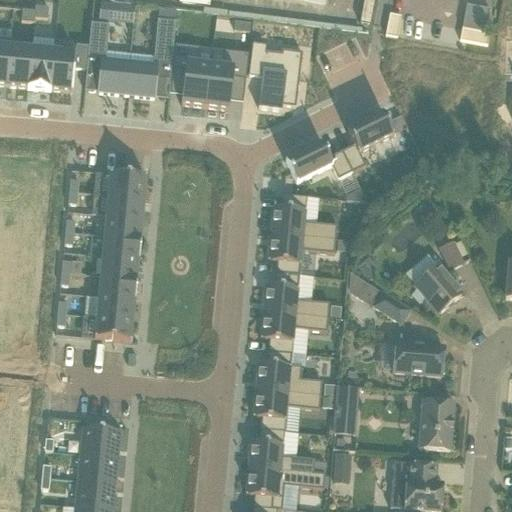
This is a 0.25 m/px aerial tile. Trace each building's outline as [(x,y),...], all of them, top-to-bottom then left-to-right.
[(99,23),(117,25),(119,7),(101,5),(99,23)] [(490,12),(466,7),(462,31),(486,36),(490,12)] [(35,13),(34,21),(47,22),(48,10),(35,9),(35,13)] [(35,13),(22,12),(21,24),(34,25),(34,21),(35,13)] [(129,66),(126,99),(154,101),(156,79),(170,81),(176,19),(158,17),(153,68),(129,66)] [(235,23),(234,34),(249,35),(250,25),(235,23)] [(126,99),(129,66),(105,64),(109,27),(91,26),(88,49),(86,73),(101,74),(99,96),(126,99)] [(0,88),(6,89),(10,50),(10,42),(0,40),(0,88)] [(32,52),(11,50),(11,42),(10,42),(10,50),(6,89),(28,92),(32,52)] [(53,54),(50,94),(72,96),(74,72),(86,73),(88,49),(76,48),(75,56),(53,54)] [(181,108),(205,111),(210,68),(197,67),(199,51),(176,48),(172,73),(185,74),(181,108)] [(266,49),(252,48),(248,79),(262,81),(258,112),(282,115),(283,109),(295,111),(302,56),(281,54),(281,57),(265,55),(266,49)] [(53,54),(32,52),(28,92),(50,94),(53,54)] [(223,70),(210,68),(205,111),(228,114),(233,80),(246,82),(249,57),(225,54),(223,70)] [(358,156),(393,138),(382,116),(346,134),(353,149),(340,155),(352,177),(365,170),(358,156)] [(352,177),(340,155),(328,161),(321,147),(285,165),(296,187),(330,170),(338,185),(352,177)] [(110,177),(108,199),(144,202),(146,181),(110,177)] [(30,183),(8,182),(5,230),(55,233),(57,209),(45,208),(45,199),(30,198),(30,183)] [(69,195),(77,196),(79,184),(71,183),(69,195)] [(367,206),(359,192),(346,198),(346,204),(367,206)] [(77,196),(69,195),(68,207),(76,208),(77,196)] [(273,209),(270,236),(336,243),(337,228),(304,225),(307,200),(283,198),(282,210),(273,209)] [(143,223),(144,202),(108,199),(106,219),(143,223)] [(143,223),(106,219),(104,239),(141,243),(143,223)] [(65,236),(73,236),(75,225),(67,224),(65,236)] [(73,236),(65,236),(64,248),(72,248),(73,236)] [(336,243),(270,236),(268,263),(277,264),(275,276),(299,278),(302,254),(334,257),(336,243)] [(102,260),(139,263),(141,243),(104,239),(102,260)] [(347,244),(337,243),(336,253),(346,254),(347,244)] [(450,272),(463,266),(452,245),(439,251),(450,272)] [(139,263),(102,260),(100,280),(137,283),(139,263)] [(358,270),(364,277),(375,266),(368,260),(358,270)] [(62,276),(70,277),(71,265),(63,264),(62,276)] [(419,307),(423,302),(437,319),(462,298),(438,270),(414,291),(415,292),(410,297),(419,307)] [(70,277),(62,276),(60,288),(68,289),(70,277)] [(263,314),(328,321),(330,306),(297,303),(299,278),(275,276),(274,288),(266,287),(263,314)] [(100,280),(98,300),(135,304),(137,283),(100,280)] [(381,295),(372,309),(401,327),(409,313),(381,295)] [(40,310),(15,307),(11,350),(36,352),(39,324),(51,325),(53,301),(41,300),(40,310)] [(96,321),(133,324),(135,304),(98,300),(96,321)] [(0,348),(11,350),(15,307),(0,305),(0,348)] [(58,317),(66,318),(67,306),(59,305),(58,317)] [(341,310),(331,309),(329,320),(340,321),(341,310)] [(269,342),(268,354),(292,356),(294,332),(327,335),(328,321),(263,314),(260,341),(269,342)] [(66,318),(58,317),(57,329),(64,330),(66,318)] [(131,345),(133,324),(96,321),(94,342),(131,345)] [(417,349),(417,345),(396,343),(393,375),(441,379),(444,351),(417,349)] [(255,392),(321,399),(322,384),(289,381),(292,356),(268,354),(267,366),(258,365),(255,392)] [(334,388),(324,387),(323,398),(333,399),(334,388)] [(332,436),(355,438),(359,391),(336,389),(332,436)] [(260,432),(284,435),(287,410),(319,413),(321,399),(255,392),(253,419),(262,420),(260,432)] [(334,401),(322,400),(322,411),(334,411),(334,401)] [(449,454),(453,408),(423,405),(419,451),(449,454)] [(7,415),(3,451),(26,453),(29,417),(18,416),(6,415),(7,415)] [(82,457),(120,461),(122,434),(84,430),(82,457)] [(284,435),(260,432),(259,444),(251,443),(248,470),(313,477),(315,462),(282,459),(284,435)] [(45,443),(44,455),(52,455),(53,443),(45,443)] [(117,487),(120,461),(82,457),(79,484),(117,487)] [(334,471),(350,472),(351,458),(335,457),(334,471)] [(435,491),(437,469),(409,467),(407,483),(404,511),(440,511),(442,492),(435,491)] [(43,469),(42,481),(50,482),(51,470),(43,469)] [(254,498),(253,510),(270,511),(276,511),(279,488),(312,491),(313,477),(248,470),(245,498),(254,498)] [(26,484),(34,484),(35,474),(27,473),(26,484)] [(49,493),(50,482),(42,481),(41,493),(49,493)] [(34,484),(26,484),(25,494),(33,495),(34,484)] [(79,484),(77,510),(97,511),(114,511),(117,487),(79,484)]
